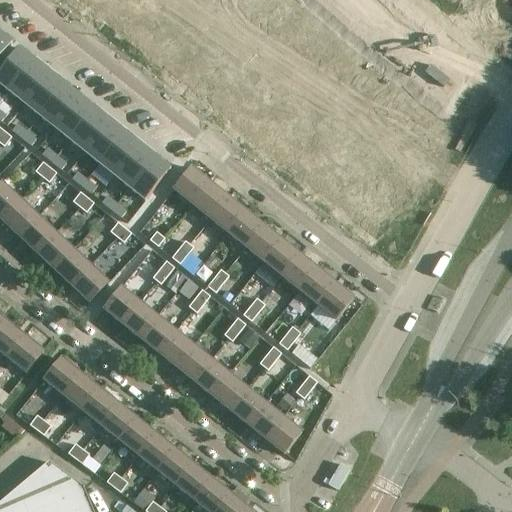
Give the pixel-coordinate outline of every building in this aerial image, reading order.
[(0,34),(0,59),(12,45),(0,34)] [(18,50),(0,73),(0,87),(9,95),(34,63),(18,50)] [(34,63),(9,95),(24,107),(49,75),(34,63)] [(49,75),(24,107),(39,119),(65,87),(49,75)] [(65,87),(39,119),(54,131),(79,99),(65,87)] [(79,99),(54,131),(69,143),(94,111),(79,99)] [(94,111),(69,143),(84,155),(110,123),(94,111)] [(110,123),(84,155),(99,167),(124,135),(110,123)] [(17,127),(12,133),(22,140),(27,134),(17,127)] [(5,134),(0,140),(0,146),(4,149),(11,140),(5,134)] [(27,134),(22,140),(31,148),(36,142),(27,134)] [(124,135),(99,167),(114,179),(139,147),(124,135)] [(139,147),(114,179),(129,191),(155,159),(139,147)] [(47,150),(42,157),(52,164),(57,158),(47,150)] [(57,158),(52,164),(61,172),(66,165),(57,158)] [(155,159),(129,191),(145,203),(170,171),(161,164),(158,161),(155,159)] [(43,165),(35,175),(42,180),(49,171),(43,165)] [(49,171),(42,180),(48,186),(56,176),(49,171)] [(191,208),(209,187),(190,172),(173,193),(191,208)] [(77,175),(72,181),(82,188),(87,182),(77,175)] [(87,182),(82,188),(91,196),(96,190),(87,182)] [(1,186),(0,186),(0,222),(1,223),(20,203),(1,186)] [(209,187),(191,208),(209,222),(226,201),(209,187)] [(80,195),(72,205),(79,210),(87,201),(80,195)] [(108,199),(103,205),(112,212),(117,206),(108,199)] [(87,201),(79,210),(86,216),(93,206),(87,201)] [(226,201),(209,222),(227,236),(244,215),(226,201)] [(20,203),(1,223),(18,240),(37,219),(20,203)] [(117,206),(112,212),(121,220),(126,214),(117,206)] [(244,215),(227,236),(245,251),(262,229),(245,214),(244,215)] [(37,219),(18,240),(36,256),(55,236),(37,219)] [(117,226),(110,235),(116,241),(124,231),(117,226)] [(262,229),(245,251),(263,265),(280,243),(262,229)] [(124,231),(116,241),(123,246),(131,237),(124,231)] [(156,235),(149,243),(157,250),(164,241),(156,235)] [(55,236),(36,256),(53,272),(72,252),(55,236)] [(280,243),(263,265),(281,279),(298,257),(280,243)] [(185,244),(178,252),(186,259),(193,251),(185,244)] [(72,252),(53,272),(71,289),(90,268),(72,252)] [(172,260),(171,261),(179,268),(180,267),(186,259),(178,252),(172,260)] [(298,257),(281,279),(298,294),(316,272),(298,257)] [(166,264),(159,273),(167,279),(174,271),(166,264)] [(90,268),(71,289),(89,306),(108,286),(90,268)] [(316,272),(298,294),(316,308),(334,286),(316,272)] [(159,273),(152,281),(160,288),(167,279),(159,273)] [(220,273),(214,281),(222,288),(229,279),(220,273)] [(177,274),(168,285),(178,293),(187,282),(177,274)] [(214,281),(207,290),(215,296),(222,288),(214,281)] [(334,286),(316,308),(335,323),(353,301),(334,286)] [(120,291),(103,313),(122,328),(139,306),(121,291),(120,291)] [(201,293),(195,301),(203,308),(210,300),(201,293)] [(195,301),(188,310),(196,317),(203,308),(195,301)] [(256,301),(249,310),(257,316),(264,308),(256,301)] [(139,306),(122,328),(140,342),(157,320),(139,306)] [(243,318),(242,318),(251,325),(257,316),(249,310),(243,318)] [(157,320),(140,342),(158,356),(175,335),(157,320)] [(237,322),(230,330),(238,336),(245,328),(237,321),(237,322)] [(5,324),(0,329),(0,355),(6,360),(24,339),(5,324)] [(230,330),(223,338),(232,345),(238,336),(230,330)] [(292,330),(285,338),(293,345),(300,336),(292,330)] [(240,342),(249,350),(257,340),(248,332),(240,342)] [(175,335),(158,356),(176,371),(193,349),(175,335)] [(278,346),(278,347),(286,353),(287,353),(293,345),(285,338),(278,346)] [(24,339),(6,360),(25,376),(26,376),(43,355),(43,354),(24,339)] [(259,339),(239,364),(246,370),(266,345),(259,339)] [(193,349),(176,371),(194,385),(211,363),(193,349)] [(273,350),(266,358),(274,365),(281,356),(273,350)] [(266,358),(259,367),(267,373),(274,365),(266,358)] [(61,361),(43,383),(63,399),(80,377),(61,361)] [(211,363),(194,385),(211,399),(229,378),(211,363)] [(80,377),(63,399),(81,414),(99,392),(80,377)] [(229,378),(211,399),(229,414),(247,392),(229,378)] [(308,379),(302,387),(310,394),(317,385),(308,379)] [(302,387),(295,396),(303,402),(310,394),(302,387)] [(99,392),(81,414),(100,429),(118,407),(99,392)] [(247,392),(229,414),(247,428),(265,406),(247,392)] [(265,406),(247,428),(265,442),(282,420),(265,406)] [(118,407),(100,429),(119,444),(136,422),(118,407)] [(36,418),(29,428),(36,433),(43,423),(36,418)] [(282,420),(265,442),(283,457),(301,435),(282,420)] [(136,422),(119,444),(137,459),(155,437),(136,422)] [(43,423),(36,433),(43,439),(43,438),(50,429),(43,423)] [(155,437),(137,459),(156,474),(174,452),(155,437)] [(75,447),(67,457),(75,462),(82,452),(75,447)] [(82,452),(75,462),(82,467),(89,457),(82,452)] [(174,452),(156,474),(175,489),(192,467),(174,452)] [(92,511),(82,489),(47,465),(0,504),(0,511),(92,511)] [(192,467),(175,489),(194,504),(211,482),(192,467)] [(113,475),(106,485),(113,490),(120,481),(113,475)] [(120,481),(113,490),(120,496),(127,486),(120,481)] [(211,482),(194,504),(203,511),(218,511),(229,498),(230,497),(211,482)] [(142,494),(134,505),(143,511),(152,501),(142,494)] [(246,511),(229,498),(218,511),(246,511)]
